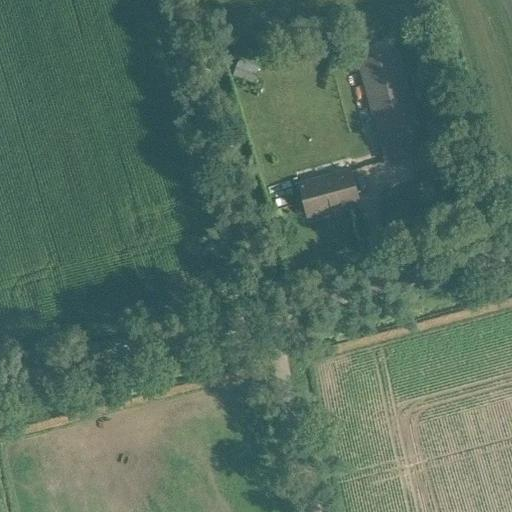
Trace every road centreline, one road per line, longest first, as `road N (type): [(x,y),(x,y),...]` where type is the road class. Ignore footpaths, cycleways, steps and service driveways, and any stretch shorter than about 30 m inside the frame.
road 1 (track): [(271,315),(177,0)]
road 2 (unclassified): [(0,386),(271,315)]
road 3 (unclassified): [(271,315),(511,251)]
road 4 (unclassified): [(317,511),(271,315)]
